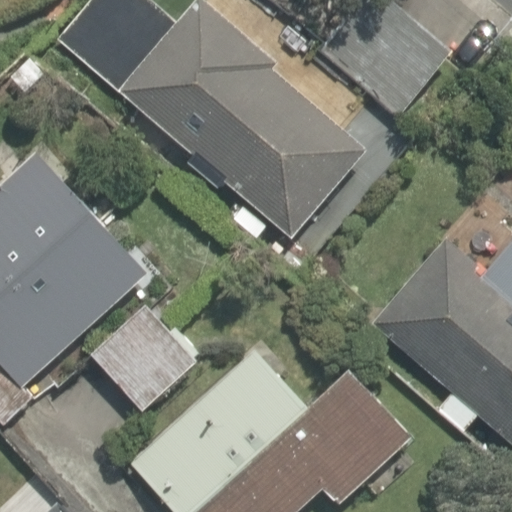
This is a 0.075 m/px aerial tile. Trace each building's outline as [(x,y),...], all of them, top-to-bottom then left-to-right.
[(203,0),(183,24),(155,0),(99,0),(62,43),(292,241),(375,145),(206,0),(203,0)] [(410,0),(270,0),(415,128),(476,58),(410,0)] [(50,157),(0,205),(0,353),(32,387),(156,266),(50,157)] [(452,392),(440,405),(476,439),(488,425),(511,446),(511,268),(496,286),(455,248),(382,328),(452,392)] [(210,350),(159,300),(95,365),(147,415),(210,350)] [(176,511),(319,511),(343,486),(361,502),(425,429),(352,366),(315,408),(241,344),(129,471),(176,511)] [(89,511),(79,500),(63,511),(89,511)]
